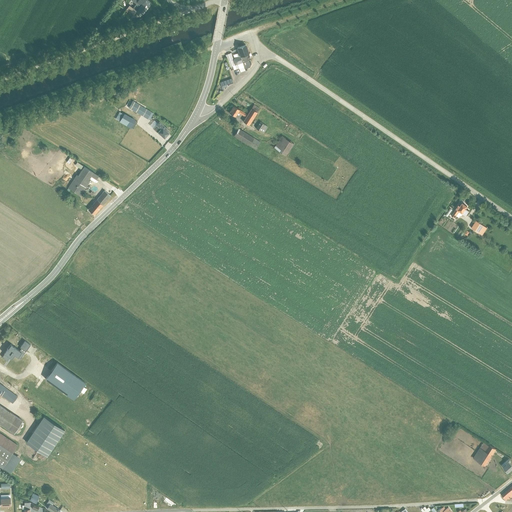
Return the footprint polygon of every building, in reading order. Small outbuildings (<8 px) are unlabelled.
[(146,0),(145,0),(136,0),(136,1),(143,6),(141,9),(146,12),(150,6),(144,2),(146,0)] [(130,6),(126,11),(135,18),(139,13),(130,6)] [(251,60),(246,45),(237,48),(240,57),(236,59),(240,69),(244,68),(245,70),(250,68),(251,64),(250,61),(251,60)] [(232,79),(222,82),(223,88),(227,87),(226,85),(233,83),(232,79)] [(152,112),(133,101),(129,108),(148,119),(152,112)] [(235,105),(230,113),(236,116),(239,113),(246,117),(243,121),(250,125),(260,109),(254,105),(248,114),(235,105)] [(138,122),(120,112),(116,119),(134,129),(138,122)] [(153,128),(158,122),(154,120),(149,126),(153,128)] [(162,129),(158,133),(166,138),(171,131),(159,122),(157,125),(162,129)] [(269,126),(261,122),(257,128),(265,133),(269,126)] [(256,150),(261,142),(239,128),(234,136),(256,150)] [(295,143),(283,136),(276,148),(288,156),(295,143)] [(97,180),(100,176),(85,166),(79,175),(77,174),(68,188),(81,196),(90,182),(89,181),(92,176),(97,180)] [(95,216),(111,196),(105,191),(88,210),(95,216)] [(467,206),(460,202),(451,217),(454,219),(456,217),(459,219),(461,215),(465,217),(468,212),(465,210),(467,206)] [(487,228),(476,221),(471,229),(482,236),(487,228)] [(32,344),(29,347),(36,354),(39,350),(32,344)] [(30,359),(13,346),(1,362),(18,375),(30,359)] [(46,379),(75,400),(87,383),(58,363),(46,379)] [(16,393),(0,382),(0,393),(10,401),(16,393)] [(0,404),(0,423),(14,433),(23,420),(0,404)] [(44,416),(26,442),(47,456),(65,430),(44,416)] [(0,432),(0,465),(11,473),(21,458),(13,452),(18,445),(0,432)] [(483,442),(473,458),(485,466),(496,449),(489,444),(488,445),(483,442)] [(509,458),(501,465),(508,472),(511,468),(511,464),(510,462),(511,461),(509,458)] [(511,486),(502,495),(506,500),(508,498),(509,499),(511,496),(511,486)] [(33,493),(30,500),(36,503),(40,496),(33,493)] [(49,499),(47,504),(49,505),(47,508),(52,511),(58,511),(60,510),(53,505),(55,502),(49,499)]
